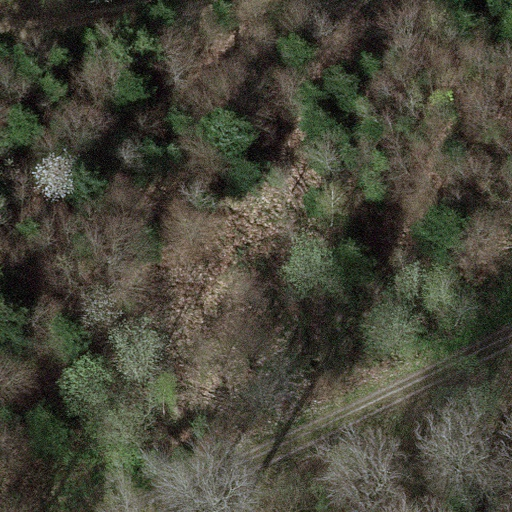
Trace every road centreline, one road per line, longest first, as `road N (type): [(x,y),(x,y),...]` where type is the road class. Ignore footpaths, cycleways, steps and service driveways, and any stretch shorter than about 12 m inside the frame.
road 1 (track): [(143,511),(511,347)]
road 2 (track): [(0,30),(166,0)]
